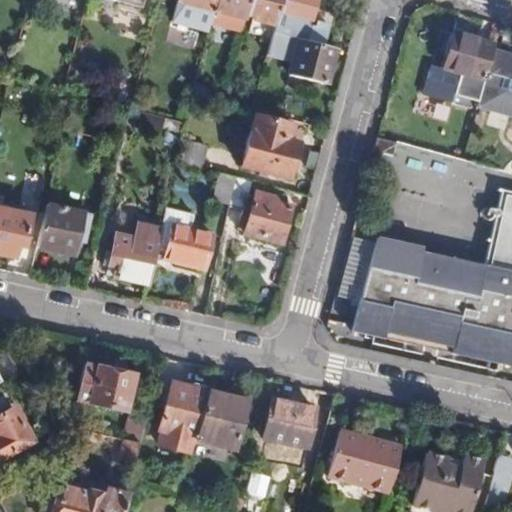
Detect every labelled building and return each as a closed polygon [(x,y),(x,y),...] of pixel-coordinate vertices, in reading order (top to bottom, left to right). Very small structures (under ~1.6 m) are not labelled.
[(97,0),(98,0),(138,11),(140,0),(97,0)] [(204,14),(212,15),(215,0),(178,0),(173,19),(200,25),(204,14)] [(215,0),(212,15),(209,26),(240,33),(244,17),(247,5),(248,0),(215,0)] [(248,0),(247,5),(244,17),(251,18),(251,21),(274,27),(280,0),(248,0)] [(280,0),(274,27),(272,34),(302,43),(308,23),(311,23),(317,0),(280,0)] [(324,88),(334,52),(302,43),(272,34),(266,59),(291,65),(288,78),(324,88)] [(478,114),(495,50),(471,43),(453,38),(444,73),(461,77),(453,107),(478,114)] [(511,54),(495,50),(478,114),(474,130),(511,140),(511,54)] [(293,128),(245,115),(232,165),(289,180),(302,133),(293,130),(293,128)] [(181,136),(183,128),(167,123),(165,132),(181,136)] [(386,140),(378,138),(374,153),(383,154),(380,169),(387,171),(385,183),(470,203),(477,172),(385,149),(386,140)] [(175,164),(203,171),(208,150),(180,142),(175,164)] [(213,203),(229,207),(235,179),(220,176),(213,203)] [(246,204),(251,184),(235,179),(229,207),(244,211),(240,233),(250,235),(249,238),(282,245),(291,209),(270,204),(271,200),(255,195),(252,206),(246,204)] [(511,193),(497,190),(496,194),(500,194),(496,215),(492,214),(492,217),(495,218),(491,240),(488,241),(487,244),(489,245),(486,263),(481,263),(481,266),(408,251),(407,260),(397,259),(395,267),(367,261),(352,330),(385,337),(386,333),(453,348),(453,353),(511,365),(511,193)] [(82,216),(46,208),(36,250),(71,258),(74,247),(82,248),(87,226),(80,224),(82,216)] [(165,208),(161,226),(155,257),(167,259),(165,264),(204,272),(212,237),(194,233),(197,215),(165,208)] [(25,236),(32,237),(36,219),(0,210),(0,256),(19,261),(23,249),(25,236)] [(114,279),(148,287),(154,261),(155,257),(161,226),(137,221),(133,241),(115,237),(108,267),(115,269),(114,279)] [(30,250),(32,237),(25,236),(23,249),(30,250)] [(371,243),(367,261),(395,267),(397,259),(407,260),(408,251),(371,243)] [(131,385),(81,373),(73,400),(72,404),(71,408),(122,420),(131,385)] [(194,441),(207,391),(206,390),(188,386),(170,381),(158,432),(160,433),(194,441)] [(191,382),(188,386),(206,390),(205,385),(191,382)] [(244,400),(207,391),(194,441),(232,451),(244,400)] [(55,395),(45,393),(42,403),(53,405),(55,395)] [(60,401),(52,437),(66,429),(71,408),(72,404),(60,401)] [(0,458),(29,441),(10,408),(5,411),(0,402),(0,458)] [(313,411),(271,402),(262,440),(304,450),(313,411)] [(398,447),(337,430),(326,475),(387,490),(398,447)] [(194,441),(160,433),(157,446),(191,454),(194,441)] [(117,463),(133,467),(139,445),(123,441),(117,463)] [(442,462),(444,456),(421,450),(408,502),(443,511),(442,511),(465,511),(479,458),(460,453),(458,460),(457,465),(442,462)] [(511,474),(511,457),(496,454),(494,453),(481,505),(503,511),(511,474)] [(458,460),(444,456),(442,462),(457,465),(458,460)] [(239,482),(231,511),(238,511),(246,484),(239,482)] [(120,511),(125,495),(80,484),(77,490),(59,486),(55,500),(51,498),(46,511),(120,511)] [(192,511),(200,511),(205,498),(184,493),(179,509),(192,511)]
